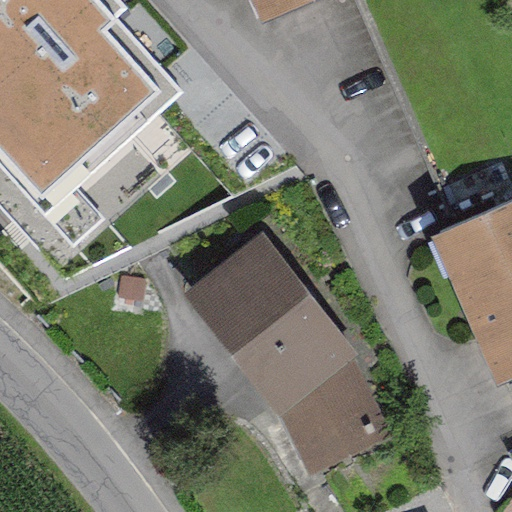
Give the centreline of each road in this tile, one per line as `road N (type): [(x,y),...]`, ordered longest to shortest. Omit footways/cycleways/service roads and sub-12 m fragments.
road 1 (residential): [(168,0),(317,164),(470,511)]
road 2 (unclassified): [(138,511),(0,377)]
